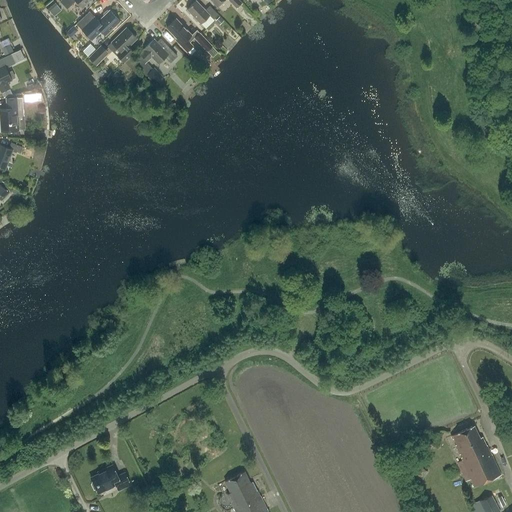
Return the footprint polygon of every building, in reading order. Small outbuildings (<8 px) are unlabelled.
[(82,8),(90,0),(61,0),(60,1),(67,9),(76,1),(82,8)] [(242,4),(238,0),(227,0),(236,9),(242,4)] [(49,11),(57,5),(54,1),(46,7),(49,11)] [(214,19),(218,15),(210,6),(205,10),(196,1),(187,9),(201,24),(210,15),(214,19)] [(110,12),(109,11),(107,10),(103,14),(104,17),(105,18),(100,22),(90,12),(77,24),(82,30),(82,33),(88,39),(91,39),(100,30),(104,34),(119,20),(111,12),(110,12)] [(194,47),(187,40),(192,35),(176,18),(166,28),(177,39),(176,40),(181,46),(188,53),(194,47)] [(74,26),(66,33),(70,38),(78,30),(74,26)] [(127,46),(135,38),(136,37),(127,29),(108,47),(113,52),(123,62),(133,52),(127,46)] [(199,33),(194,38),(207,52),(212,47),(199,33)] [(10,37),(1,41),(7,54),(16,50),(10,37)] [(157,44),(154,40),(145,48),(145,49),(140,54),(147,61),(152,56),(159,63),(165,57),(171,62),(177,56),(161,40),(157,44)] [(96,65),(108,53),(100,45),(88,57),(96,65)] [(8,72),(6,68),(16,63),(11,54),(0,59),(0,66),(0,67),(0,89),(1,92),(10,88),(7,82),(12,80),(11,79),(15,77),(12,70),(8,72)] [(161,78),(153,70),(147,76),(155,84),(161,78)] [(1,131),(19,130),(25,130),(24,115),(23,97),(7,98),(7,108),(1,109),(2,120),(0,120),(1,131)] [(9,148),(0,144),(0,167),(11,172),(14,164),(9,162),(13,150),(20,153),(23,147),(11,143),(9,148)] [(0,199),(1,201),(9,193),(0,184),(0,199)] [(474,487),(501,475),(492,455),(491,455),(486,445),(486,446),(482,437),(479,438),(474,425),(451,436),(462,460),(457,462),(466,481),(471,479),(474,487)] [(118,490),(130,485),(125,473),(118,476),(112,465),(103,470),(104,471),(91,478),(98,493),(116,485),(118,490)] [(228,495),(236,511),(268,511),(261,496),(261,497),(258,492),(253,482),(251,483),(245,472),(225,482),(231,493),(228,495)] [(500,511),(492,495),(470,506),(473,511),(500,511)]
